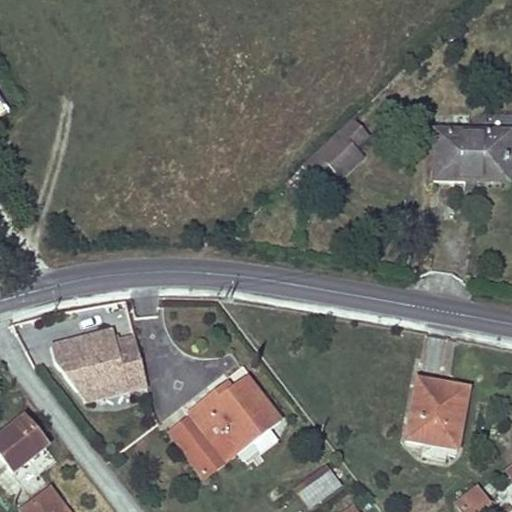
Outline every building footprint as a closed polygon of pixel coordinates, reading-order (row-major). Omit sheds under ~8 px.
[(351,120),(337,134),(353,150),(367,136),(351,120)] [(337,134),(315,154),(330,171),(339,179),(360,158),(353,150),(337,134)] [(433,182),(465,183),(465,174),(508,175),(508,135),(433,135),(433,182)] [(315,154),(301,168),(316,184),(330,171),(315,154)] [(465,174),(465,183),(507,184),(508,175),(465,174)] [(147,396),(134,348),(116,353),(114,346),(91,353),(89,348),(50,357),(55,374),(77,401),(89,397),(98,408),(147,396)] [(218,390),(187,414),(190,417),(215,449),(228,440),(238,453),(280,423),(245,379),(232,389),(223,396),(218,390)] [(465,399),(436,394),(439,384),(416,380),(405,442),(455,451),(465,399)] [(227,384),(218,390),(223,396),(232,389),(227,384)] [(439,384),(436,394),(465,399),(467,390),(439,384)] [(98,408),(89,397),(77,401),(86,412),(98,408)] [(215,449),(190,417),(170,433),(205,477),(238,453),(228,440),(215,449)] [(23,421),(0,439),(0,460),(11,474),(45,448),(23,421)] [(269,433),(238,458),(245,467),(276,443),(269,433)] [(331,470),(297,494),(309,511),(343,487),(331,470)] [(492,511),(475,488),(452,505),(457,511),(492,511)] [(67,511),(49,490),(20,511),(67,511)]
